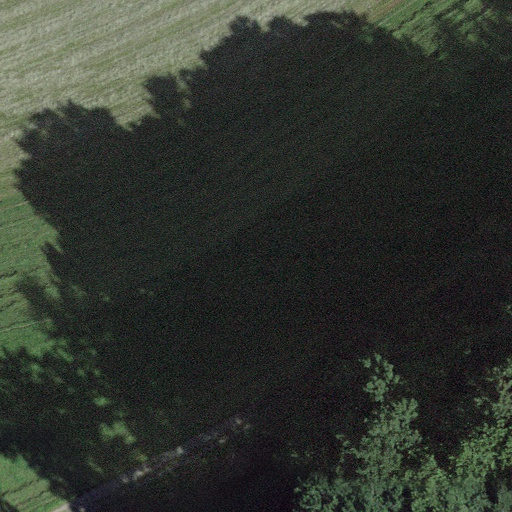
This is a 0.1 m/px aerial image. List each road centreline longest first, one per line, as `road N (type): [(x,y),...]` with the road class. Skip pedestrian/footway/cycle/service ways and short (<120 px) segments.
road 1 (track): [(124,511),(511,262)]
road 2 (track): [(52,511),(340,377)]
